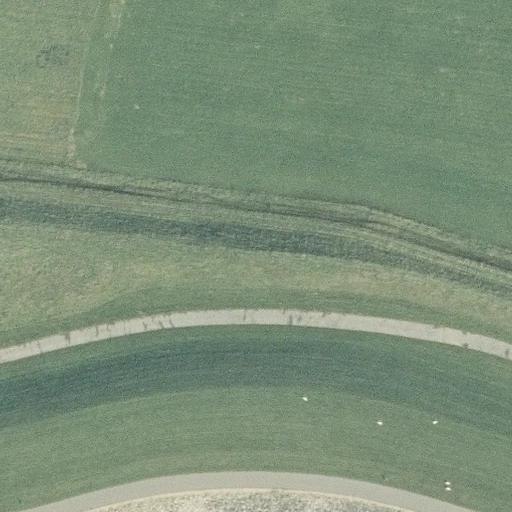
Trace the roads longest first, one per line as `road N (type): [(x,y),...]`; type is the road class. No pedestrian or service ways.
road 1 (unclassified): [(511,356),(380,331),(243,323),(180,325),(0,365)]
road 2 (unclassified): [(136,511),(276,492),(387,511)]
